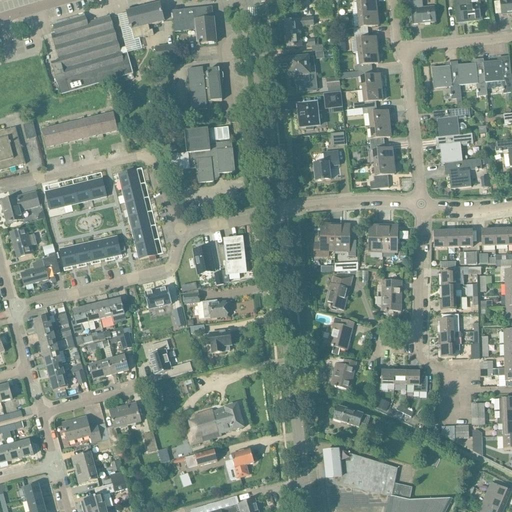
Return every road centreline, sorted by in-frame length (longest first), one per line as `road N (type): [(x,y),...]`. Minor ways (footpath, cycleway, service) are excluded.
road 1 (residential): [(305,511),(278,210)]
road 2 (residential): [(179,230),(143,157),(0,189)]
road 3 (residential): [(278,210),(251,0)]
road 4 (residential): [(13,307),(168,268),(179,230)]
road 5 (residential): [(421,204),(405,48)]
road 6 (residential): [(278,210),(373,200),(421,204)]
road 7 (residential): [(417,325),(421,204)]
